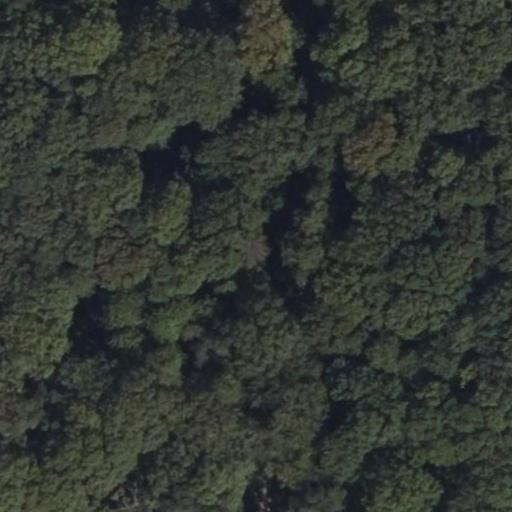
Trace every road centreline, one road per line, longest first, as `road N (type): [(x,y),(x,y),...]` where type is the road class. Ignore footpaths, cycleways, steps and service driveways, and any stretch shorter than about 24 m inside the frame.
road 1 (track): [(332,0),(262,399)]
road 2 (track): [(262,399),(0,422)]
road 3 (track): [(262,399),(511,432)]
